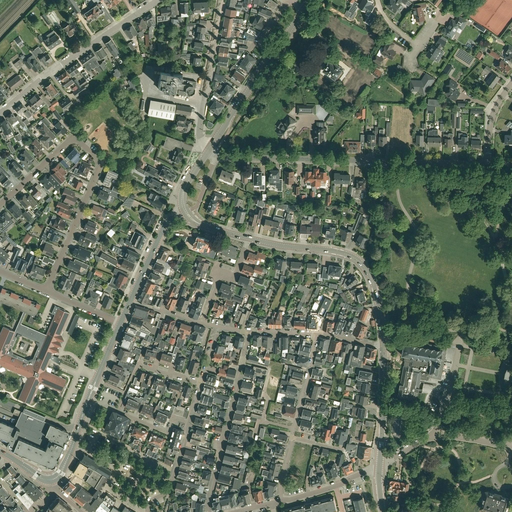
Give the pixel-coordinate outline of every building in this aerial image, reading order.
[(74,0),(69,3),(75,12),(76,13),(81,10),(74,0)] [(276,6),(277,3),(272,0),(267,0),(269,1),(267,4),(274,9),(274,8),(275,8),(276,7),(276,6)] [(366,13),(365,15),(368,17),(374,7),(370,5),(372,2),(369,0),(361,0),(357,8),(364,12),(366,13)] [(391,9),(395,12),(402,2),(409,6),(411,2),(408,0),(407,0),(406,0),(396,0),(396,1),(394,0),(390,0),(387,6),(391,8),(391,9)] [(181,13),(188,12),(188,2),(180,3),(181,13)] [(208,10),(207,10),(207,2),(200,2),(200,11),(203,11),(204,12),(208,12),(208,10)] [(89,7),(96,17),(100,13),(101,13),(103,13),(103,12),(103,11),(102,8),(100,10),(98,8),(100,6),(98,3),(93,7),(92,4),(89,7)] [(169,16),(172,15),(170,4),(165,5),(165,8),(160,8),(161,14),(162,14),(162,15),(161,15),(162,19),(167,18),(169,18),(169,16)] [(96,17),(89,7),(86,9),(87,11),(82,14),(84,17),(86,16),(88,18),(86,19),(88,22),(90,22),(91,21),(91,20),(96,17)] [(226,8),(225,15),(236,17),(237,11),(241,11),(241,8),(239,8),(236,7),(235,7),(235,10),(226,8)] [(272,12),(261,7),(258,13),(258,14),(268,18),(272,12)] [(352,18),(357,11),(356,10),(357,9),(354,7),(351,12),(349,16),(352,18)] [(416,18),(417,21),(418,21),(418,22),(420,24),(421,24),(422,24),(423,23),(424,21),(423,20),(424,20),(423,12),(421,12),(421,7),(413,8),(415,18),(416,18)] [(149,27),(155,23),(153,19),(154,18),(151,13),(143,18),(149,27)] [(264,18),(259,15),(256,18),(252,24),(261,29),(264,23),(262,21),(264,18)] [(451,38),(458,27),(461,29),(467,21),(459,16),(455,21),(452,19),(446,29),(444,28),(444,29),(443,29),(442,30),(442,31),(442,32),(443,33),(451,38)] [(373,20),(368,17),(365,22),(370,25),(373,20)] [(142,30),(147,28),(142,19),(135,23),(139,32),(138,33),(140,36),(143,34),(142,32),(143,31),(142,30)] [(74,33),(77,31),(72,23),(68,26),(66,23),(63,26),(69,35),(74,32),(74,33)] [(482,27),(477,23),(475,26),(480,29),(484,32),(486,29),(482,27)] [(130,39),(138,33),(132,25),(124,30),(130,39)] [(249,29),(258,34),(260,32),(250,26),(249,29)] [(50,49),(61,41),(56,34),(50,39),(49,37),(44,40),(50,49)] [(443,46),(446,42),(440,38),(437,43),(438,43),(436,47),(433,45),(427,55),(434,60),(440,49),(439,49),(441,45),(443,46)] [(116,54),(119,51),(111,39),(105,43),(110,51),(113,49),(116,54)] [(392,59),(396,53),(391,50),(394,44),(388,41),(385,46),(384,48),(381,47),(378,51),(379,51),(377,55),(373,60),(380,64),(384,59),(380,57),(382,53),(392,59)] [(95,50),(95,51),(100,58),(107,54),(102,47),(99,49),(97,49),(95,50)] [(229,49),(220,47),(219,55),(227,56),(227,57),(237,59),(238,54),(228,53),(229,49)] [(238,54),(237,59),(239,59),(240,58),(241,57),(243,53),(246,50),(240,49),(239,55),(238,54)] [(501,56),(491,49),(488,53),(498,60),(501,56)] [(243,53),(241,57),(252,65),(256,59),(248,54),(249,52),(246,50),(243,53)] [(98,59),(92,52),(88,55),(91,59),(100,72),(101,71),(101,72),(106,68),(102,62),(99,64),(96,60),(98,59)] [(45,65),(52,60),(48,54),(44,57),(44,56),(40,58),(45,65)] [(199,64),(201,58),(192,56),(186,57),(186,54),(181,54),(180,54),(178,54),(172,55),(172,59),(181,58),(185,57),(185,59),(186,58),(186,60),(192,61),(191,63),(196,64),(196,65),(199,66),(199,64)] [(91,59),(88,55),(85,58),(92,68),(94,67),(97,71),(99,70),(100,72),(91,59)] [(227,66),(229,57),(218,56),(217,64),(227,66)] [(23,61),(29,68),(31,67),(35,71),(41,67),(39,65),(39,64),(35,59),(32,61),(29,57),(23,61)] [(241,57),(240,58),(239,59),(234,65),(238,68),(241,65),(248,70),(252,65),(241,57)] [(92,68),(85,58),(81,60),(88,70),(91,68),(92,68)] [(13,64),(17,69),(23,64),(20,59),(13,64)] [(506,73),(511,67),(506,64),(506,63),(501,60),(496,67),(501,70),(506,73)] [(80,72),(84,69),(79,62),(75,65),(80,72)] [(341,77),(344,72),(342,71),(343,69),(335,63),(334,64),(332,63),(332,64),(330,62),(324,70),(335,79),(338,75),(341,77)] [(443,71),(447,74),(452,66),(448,63),(443,71)] [(71,67),(76,74),(80,72),(75,65),(71,67)] [(244,75),(240,72),(241,71),(232,66),(230,69),(235,72),(230,78),(235,81),(236,79),(240,82),(244,75)] [(76,74),(71,67),(67,70),(72,77),(76,74)] [(382,72),(376,68),(373,74),(378,77),(382,72)] [(194,92),(196,81),(182,79),(183,75),(160,70),(158,84),(159,85),(159,89),(186,94),(186,96),(190,97),(191,95),(194,92)] [(64,83),(71,78),(66,71),(58,77),(60,81),(61,80),(64,83)] [(425,94),(435,79),(426,73),(421,81),(411,80),(411,90),(419,91),(425,94)] [(493,87),(500,78),(494,73),(486,83),(493,87)] [(13,90),(23,82),(18,75),(7,83),(13,90)] [(78,88),(83,85),(81,82),(79,83),(76,78),(73,81),(78,88)] [(455,100),(460,93),(455,89),(458,84),(451,80),(446,86),(449,89),(446,93),(452,97),(451,98),(455,100)] [(78,88),(74,83),(73,82),(69,85),(74,91),(78,88)] [(48,85),(45,87),(47,89),(45,91),(48,95),(50,93),(51,96),(57,91),(51,83),(49,83),(49,84),(48,85)] [(83,85),(78,88),(73,92),(76,96),(86,89),(83,85),(83,84),(83,85)] [(220,84),(219,86),(231,94),(233,92),(235,90),(234,90),(235,89),(230,86),(231,85),(229,84),(228,85),(227,84),(225,88),(224,88),(224,87),(220,84)] [(230,97),(231,94),(219,86),(218,88),(222,90),(222,89),(223,90),(220,95),(221,95),(221,96),(223,97),(223,96),(228,99),(229,99),(230,97)] [(44,96),(41,98),(37,93),(32,97),(38,105),(43,101),(48,107),(51,104),(44,96)] [(224,105),(220,102),(221,100),(214,95),(211,99),(215,102),(211,108),(215,111),(214,112),(217,114),(218,113),(219,112),(220,111),(221,110),(224,105)] [(33,109),(38,105),(32,97),(32,98),(31,97),(26,100),(27,101),(32,108),(29,110),(33,115),(36,113),(33,109)] [(65,110),(73,104),(68,97),(59,103),(65,110)] [(173,119),(176,104),(151,100),(148,115),(173,119)] [(28,118),(31,115),(22,103),(15,109),(19,115),(23,112),(28,118)] [(190,115),(192,107),(177,105),(175,113),(190,115)] [(298,114),(314,114),(314,106),(298,106),(298,114)] [(360,118),(365,118),(365,109),(360,109),(360,113),(357,113),(357,117),(360,117),(360,118)] [(59,120),(62,118),(56,110),(53,112),(59,120)] [(18,115),(15,117),(12,113),(6,117),(8,120),(7,121),(8,123),(10,122),(11,124),(13,126),(18,122),(22,127),(25,125),(18,115)] [(189,133),(191,122),(185,121),(186,118),(178,116),(175,130),(189,133)] [(293,125),(296,122),(289,117),(287,121),(287,120),(278,133),(280,134),(280,136),(281,137),(282,137),(283,137),(286,138),(294,126),(293,125)] [(6,121),(5,119),(0,122),(0,123),(1,126),(0,126),(2,130),(3,130),(3,131),(0,133),(4,139),(9,136),(7,133),(11,131),(7,123),(6,121)] [(62,134),(67,130),(59,121),(54,126),(57,128),(54,131),(58,135),(61,133),(62,134)] [(315,137),(315,138),(315,143),(323,143),(324,133),(324,129),(321,128),(321,126),(325,126),(325,122),(317,122),(317,126),(317,128),(315,128),(315,133),(315,134),(315,137)] [(51,140),(56,136),(43,123),(37,129),(44,136),(40,139),(47,148),(53,142),(51,140)] [(375,144),(376,134),(376,130),(373,130),(373,134),(368,134),(368,144),(375,144)] [(443,138),(445,139),(445,146),(451,146),(451,143),(452,143),(453,133),(449,133),(449,134),(443,134),(443,138)] [(463,133),(459,133),(458,146),(467,146),(468,140),(468,135),(463,135),(463,133)] [(481,147),(481,134),(477,134),(477,137),(472,137),(471,147),(481,147)] [(167,148),(174,150),(171,160),(178,163),(179,159),(181,160),(183,154),(179,153),(181,148),(176,146),(178,140),(167,136),(165,140),(170,142),(167,148)] [(42,152),(43,152),(40,149),(43,146),(35,139),(30,142),(34,146),(30,149),(37,157),(40,155),(41,155),(42,154),(42,152)] [(151,145),(148,142),(143,149),(147,151),(151,145)] [(360,152),(360,142),(347,142),(345,142),(345,147),(347,147),(347,151),(360,152)] [(72,151),(65,158),(68,161),(70,158),(73,161),(75,163),(80,159),(77,156),(79,154),(77,152),(77,151),(74,147),(71,150),(72,151)] [(27,167),(31,162),(30,160),(32,158),(25,150),(20,154),(23,157),(20,160),(27,167)] [(19,164),(15,159),(10,154),(7,157),(11,161),(9,163),(8,165),(8,166),(9,168),(10,169),(9,169),(16,177),(21,172),(16,166),(19,164)] [(60,162),(66,168),(69,165),(63,159),(60,162)] [(79,175),(80,173),(86,176),(90,165),(82,161),(79,169),(75,168),(73,173),(79,175)] [(0,180),(5,186),(11,181),(5,174),(7,172),(0,164),(0,180)] [(65,171),(58,164),(52,169),(55,172),(52,175),(60,183),(65,179),(61,175),(65,171)] [(145,171),(150,173),(155,176),(156,176),(155,176),(157,173),(159,174),(159,175),(159,174),(171,181),(172,181),(173,178),(174,179),(175,176),(174,175),(175,175),(175,174),(170,172),(171,170),(172,171),(172,170),(171,170),(163,166),(163,165),(163,166),(161,170),(160,170),(161,170),(160,171),(148,165),(145,171)] [(269,176),(269,182),(276,182),(276,185),(276,188),(277,188),(277,191),(282,191),(283,179),(279,179),(279,170),(275,170),(274,169),(273,169),(272,169),(271,170),(271,176),(269,176)] [(118,175),(117,174),(118,173),(110,170),(108,173),(107,173),(103,184),(103,183),(108,185),(112,177),(116,178),(116,177),(118,175)] [(233,174),(234,171),(231,170),(230,173),(222,170),(220,177),(228,180),(227,182),(231,183),(234,174),(233,174)] [(254,172),(254,180),(253,180),(253,183),(254,183),(254,184),(259,184),(259,190),(265,190),(265,179),(262,178),(262,172),(258,172),(258,171),(254,171),(254,172)] [(316,186),(316,185),(316,173),(311,173),(311,172),(310,171),(308,171),(307,172),(306,172),(306,175),(304,175),(304,178),(306,178),(306,181),(306,185),(312,185),(315,185),(315,186),(316,186)] [(293,182),(294,172),(285,172),(285,182),(293,182)] [(328,179),(328,176),(326,176),(326,172),(325,172),(323,172),(322,172),(321,172),(321,173),(316,173),(316,185),(320,185),(325,185),(325,182),(326,182),(326,179),(328,179)] [(78,177),(72,174),(70,179),(72,181),(71,185),(80,189),(83,183),(77,180),(78,177)] [(45,175),(39,181),(47,189),(51,185),(55,189),(60,185),(51,175),(48,177),(45,175)] [(167,190),(169,187),(151,178),(147,186),(151,188),(151,187),(165,194),(167,190)] [(365,180),(364,180),(362,179),(361,180),(360,180),(357,180),(357,187),(357,188),(357,194),(352,193),(352,194),(351,197),(359,198),(359,194),(361,192),(361,188),(365,189),(365,180)] [(34,186),(29,190),(36,198),(39,195),(42,198),(46,194),(41,188),(38,191),(34,186)] [(74,193),(71,191),(65,188),(62,194),(66,196),(64,200),(73,204),(76,197),(73,196),(74,193)] [(112,190),(107,188),(105,192),(102,191),(100,190),(97,196),(106,200),(109,201),(110,198),(112,199),(115,192),(113,191),(112,190)] [(148,198),(152,200),(151,203),(160,207),(162,201),(159,200),(161,197),(156,194),(151,192),(148,198)] [(222,199),(224,195),(214,192),(212,199),(207,211),(213,213),(215,209),(216,209),(217,206),(216,205),(218,201),(217,201),(218,198),(222,199)] [(24,195),(19,200),(25,207),(29,203),(32,207),(37,203),(29,195),(26,197),(24,195)] [(65,204),(58,201),(56,206),(60,208),(58,213),(68,217),(71,210),(64,207),(65,204)] [(14,204),(8,209),(16,217),(22,212),(14,204)] [(99,207),(94,205),(91,212),(96,214),(95,217),(102,220),(107,210),(100,207),(99,207)] [(360,208),(359,209),(360,209),(359,210),(369,217),(372,214),(361,207),(360,208)] [(144,208),(141,213),(144,216),(142,220),(145,222),(145,223),(149,225),(150,222),(152,223),(153,222),(154,223),(155,220),(154,220),(155,217),(153,216),(154,214),(147,211),(147,210),(144,208)] [(243,222),(246,212),(241,210),(242,208),(238,208),(237,213),(238,213),(236,220),(243,222)] [(250,212),(249,217),(250,217),(249,223),(256,225),(258,216),(261,217),(263,210),(257,208),(256,213),(250,212)] [(28,221),(32,217),(25,210),(22,214),(28,221)] [(286,212),(285,218),(288,219),(287,224),(286,224),(286,226),(287,227),(286,232),(293,233),(294,228),(295,228),(295,226),(294,226),(294,225),(293,225),(290,224),(292,215),(289,214),(290,213),(289,213),(286,212)] [(11,219),(5,213),(0,217),(0,229),(4,233),(8,228),(5,225),(11,219)] [(272,224),(271,228),(278,230),(278,228),(279,224),(282,225),(284,219),(280,218),(273,216),(273,220),(272,224)] [(56,219),(55,219),(54,222),(51,220),(49,225),(59,229),(60,228),(63,229),(65,223),(61,221),(62,219),(58,217),(56,219)] [(306,219),(305,218),(303,218),(302,219),(301,219),(300,232),(311,233),(312,223),(310,223),(310,220),(306,219)] [(319,235),(320,218),(315,218),(314,223),(312,223),(311,233),(311,235),(319,235)] [(266,219),(264,227),(271,228),(272,224),(273,220),(266,219)] [(86,223),(83,229),(93,233),(97,224),(88,220),(87,224),(86,223)] [(57,241),(60,236),(57,234),(58,231),(46,226),(44,232),(48,233),(46,237),(50,238),(49,240),(53,241),(54,240),(57,241)] [(335,237),(336,227),(324,226),(324,232),(326,232),(326,236),(335,237)] [(351,232),(352,227),(349,226),(348,231),(341,229),(340,233),(343,234),(341,239),(349,241),(352,232),(351,232)] [(363,247),(368,238),(362,235),(364,231),(361,230),(359,234),(360,234),(355,243),(363,247)] [(28,244),(34,237),(29,233),(24,240),(28,244)] [(80,235),(77,242),(87,246),(89,241),(94,243),(96,237),(86,233),(85,237),(80,235)] [(138,241),(143,243),(146,237),(138,233),(136,239),(139,240),(138,241)] [(0,255),(4,250),(1,248),(3,245),(1,244),(2,243),(8,236),(6,234),(2,238),(0,240),(0,255)] [(193,246),(197,248),(200,249),(203,250),(202,252),(213,256),(217,244),(209,241),(210,240),(205,239),(205,238),(202,237),(202,238),(198,236),(195,242),(194,242),(193,246)] [(141,248),(143,243),(138,241),(139,240),(136,239),(133,245),(141,248)] [(48,242),(42,240),(39,246),(43,248),(42,252),(51,255),(54,249),(46,246),(48,242)] [(238,248),(236,248),(226,244),(227,242),(223,241),(219,251),(223,253),(222,254),(235,259),(238,248)] [(120,248),(114,245),(112,250),(118,253),(124,256),(123,257),(134,262),(136,258),(137,258),(139,254),(127,248),(126,252),(123,251),(124,250),(120,248)] [(171,250),(164,248),(163,247),(158,258),(165,261),(171,250)] [(17,269),(21,259),(17,257),(20,250),(15,248),(13,253),(10,260),(13,261),(11,266),(17,269)] [(75,248),(72,255),(83,260),(85,255),(88,257),(91,251),(85,249),(83,252),(75,248)] [(10,260),(13,253),(12,251),(11,252),(9,251),(7,253),(4,250),(0,255),(0,259),(3,262),(7,257),(10,260)] [(102,252),(99,257),(114,265),(117,260),(102,252)] [(265,257),(266,255),(258,252),(257,254),(249,252),(246,260),(256,264),(258,259),(261,260),(262,256),(265,257)] [(29,267),(32,260),(34,255),(29,254),(26,261),(21,259),(17,269),(23,271),(25,266),(29,267)] [(44,256),(42,261),(48,264),(50,258),(44,256)] [(130,270),(134,264),(124,259),(120,256),(118,259),(123,261),(121,265),(130,270)] [(198,267),(197,267),(207,270),(209,265),(210,265),(211,263),(206,261),(206,262),(203,261),(204,258),(199,256),(196,262),(199,263),(198,267)] [(284,274),(287,260),(277,258),(276,262),(275,267),(283,269),(282,274),(284,274)] [(70,260),(67,267),(78,271),(80,266),(86,269),(88,265),(75,259),(73,262),(70,260)] [(160,264),(156,262),(153,268),(165,274),(168,268),(169,269),(170,267),(171,264),(162,260),(160,264)] [(301,271),(301,262),(292,261),(291,268),(295,268),(295,270),(301,271)] [(35,276),(39,267),(35,265),(36,263),(34,262),(29,274),(35,276)] [(317,271),(318,263),(308,262),(307,270),(317,271)] [(261,274),(263,268),(256,265),(255,268),(244,265),(242,272),(252,275),(254,271),(261,274)] [(323,271),(322,278),(328,279),(329,274),(340,276),(341,271),(342,272),(343,269),(342,268),(342,267),(330,265),(329,272),(323,271)] [(39,267),(35,276),(41,279),(45,269),(39,267)] [(205,277),(207,270),(197,267),(196,271),(194,270),(191,276),(197,278),(198,275),(205,277)] [(123,271),(115,268),(113,273),(118,276),(117,278),(125,282),(128,276),(122,274),(123,271)] [(71,285),(74,278),(76,273),(71,271),(68,278),(63,276),(58,286),(65,289),(67,284),(71,285)] [(159,272),(158,275),(151,272),(149,278),(158,282),(161,276),(164,278),(165,275),(159,272)] [(247,286),(249,281),(252,283),(253,280),(250,279),(240,275),(238,283),(243,285),(243,287),(250,290),(251,287),(247,286)] [(354,276),(353,276),(349,279),(342,277),(340,281),(344,284),(344,285),(348,289),(354,283),(356,284),(358,282),(357,280),(355,278),(356,277),(355,275),(354,276)] [(91,278),(87,287),(90,288),(91,287),(93,286),(95,280),(91,278)] [(123,287),(125,282),(117,278),(115,284),(123,287)] [(159,285),(147,280),(145,285),(152,288),(152,289),(156,291),(159,285)] [(202,289),(205,282),(198,280),(196,287),(202,289)] [(77,281),(72,292),(80,295),(84,284),(77,281)] [(219,291),(222,292),(221,297),(229,300),(232,293),(228,292),(231,286),(222,283),(219,291)] [(310,289),(300,283),(297,289),(304,293),(299,304),(297,309),(299,310),(310,289)] [(154,295),(156,291),(152,289),(152,288),(145,285),(143,289),(154,295)] [(169,289),(168,290),(169,291),(167,295),(164,301),(167,303),(166,307),(173,309),(176,300),(171,298),(177,288),(172,285),(170,289),(169,289)] [(0,304),(1,301),(23,311),(19,322),(21,323),(26,312),(31,314),(27,323),(32,325),(35,317),(36,318),(38,313),(37,313),(40,305),(2,288),(1,291),(0,290),(0,304)] [(329,289),(317,314),(317,319),(315,319),(314,328),(318,329),(318,325),(320,325),(323,317),(335,292),(329,289)] [(86,298),(96,302),(99,294),(89,290),(86,298)] [(142,290),(140,295),(148,299),(150,294),(142,290)] [(104,299),(102,305),(108,308),(112,299),(108,297),(109,294),(104,292),(101,298),(104,299)] [(363,302),(366,301),(365,299),(366,299),(364,292),(357,294),(359,302),(363,300),(363,302)] [(151,300),(148,299),(140,295),(137,300),(144,303),(149,305),(151,300)] [(202,308),(206,297),(199,295),(197,301),(200,302),(199,307),(193,305),(189,315),(198,319),(202,308)] [(234,295),(232,300),(241,303),(242,298),(234,295)] [(187,300),(186,300),(186,299),(185,298),(184,297),(183,297),(182,298),(178,308),(185,311),(189,301),(190,301),(192,297),(189,296),(187,300)] [(213,310),(215,310),(213,314),(218,316),(220,312),(222,313),(224,308),(227,309),(228,305),(232,307),(234,308),(236,303),(233,302),(227,300),(225,306),(215,302),(213,310)] [(233,318),(239,320),(242,311),(243,308),(243,307),(239,305),(240,303),(236,302),(236,303),(234,308),(233,311),(235,312),(233,318)] [(353,307),(345,302),(343,307),(352,310),(352,309),(353,307)] [(0,334),(0,367),(3,366),(24,375),(26,376),(27,379),(26,382),(19,399),(30,404),(39,384),(42,383),(61,391),(63,388),(64,386),(66,380),(47,372),(45,369),(47,365),(52,352),(53,353),(58,351),(56,347),(60,345),(59,341),(63,340),(61,335),(60,335),(69,313),(65,311),(65,310),(55,305),(51,313),(55,315),(46,334),(21,323),(19,322),(16,329),(15,331),(3,327),(0,334)] [(151,310),(150,310),(136,305),(132,315),(141,318),(141,319),(151,323),(152,317),(148,316),(149,311),(151,312),(150,314),(153,315),(154,311),(151,310)] [(242,311),(239,320),(238,321),(244,323),(246,319),(248,319),(251,311),(243,308),(242,311)] [(364,308),(360,316),(365,318),(369,310),(364,308)] [(272,319),(269,318),(269,327),(275,327),(275,317),(277,313),(274,311),(272,315),(272,319)] [(300,315),(300,320),(300,328),(305,329),(306,320),(304,320),(304,319),(305,319),(305,317),(303,315),(303,313),(297,312),(297,315),(300,315)] [(317,319),(317,314),(312,314),(312,316),(311,316),(310,320),(309,320),(308,328),(314,328),(315,319),(317,319)] [(255,326),(258,318),(251,315),(247,326),(255,326)] [(259,315),(258,318),(255,326),(263,327),(266,318),(259,315)] [(144,321),(132,316),(130,322),(137,325),(135,329),(141,331),(146,333),(149,334),(150,331),(142,325),(144,321)] [(344,332),(351,335),(356,322),(358,318),(354,316),(353,321),(349,319),(344,332)] [(291,328),(292,317),(284,317),(283,327),(291,328)] [(161,325),(160,328),(159,332),(163,334),(164,334),(165,329),(172,331),(175,321),(167,318),(166,321),(162,320),(161,325)] [(333,331),(341,334),(346,321),(339,318),(333,331)] [(333,327),(334,326),(334,321),(324,320),(324,322),(323,322),(322,325),(321,325),(321,329),(331,331),(331,329),(332,329),(332,327),(333,327)] [(178,336),(177,341),(178,341),(181,342),(182,338),(187,324),(181,323),(178,322),(177,327),(179,328),(179,327),(180,327),(178,333),(180,333),(179,337),(178,336)] [(362,338),(367,326),(358,323),(353,335),(362,338)] [(187,324),(182,338),(185,339),(186,336),(188,337),(189,336),(190,333),(189,333),(192,326),(187,324)] [(201,342),(205,328),(195,324),(191,339),(201,342)] [(135,329),(128,326),(126,330),(140,335),(141,331),(135,329)] [(126,331),(123,337),(135,342),(136,338),(134,337),(135,335),(126,331)] [(231,350),(233,343),(229,342),(230,336),(223,334),(221,343),(228,344),(227,349),(231,350)] [(262,346),(262,335),(254,335),(253,345),(262,346)] [(273,347),(273,336),(263,335),(262,347),(266,347),(266,350),(268,350),(268,347),(273,347)] [(242,348),(244,338),(237,336),(234,346),(242,348)] [(288,348),(289,336),(279,336),(279,348),(288,348)] [(133,345),(135,342),(123,337),(120,344),(129,348),(131,344),(133,345)] [(327,351),(330,339),(320,337),(318,349),(327,351)] [(309,356),(312,347),(304,345),(306,339),(302,338),(299,351),(295,350),(295,352),(309,356)] [(398,397),(417,400),(418,391),(419,391),(418,391),(419,388),(419,387),(420,381),(420,378),(428,380),(429,377),(437,378),(441,379),(443,366),(442,366),(443,359),(444,360),(447,347),(416,342),(417,340),(408,339),(407,343),(404,343),(402,355),(405,356),(404,360),(406,360),(405,366),(404,366),(400,384),(400,387),(399,387),(399,388),(400,388),(398,397)] [(338,357),(342,341),(332,340),(329,351),(337,352),(336,356),(338,357)] [(343,357),(344,352),(349,352),(349,353),(351,343),(343,342),(341,351),(340,351),(339,356),(342,357),(343,357)] [(225,350),(226,346),(224,345),(224,347),(217,344),(215,351),(224,354),(225,350)] [(352,356),(350,365),(360,367),(365,346),(355,344),(353,351),(352,356)] [(195,345),(193,351),(202,354),(203,348),(195,345)] [(147,347),(144,357),(149,359),(152,349),(153,347),(149,346),(148,346),(148,347),(147,347)] [(157,352),(159,347),(156,346),(155,348),(153,347),(152,349),(149,359),(155,360),(157,352)] [(121,347),(119,353),(128,356),(130,351),(121,347)] [(375,359),(377,349),(368,347),(366,357),(375,359)] [(168,352),(167,354),(165,363),(170,365),(173,353),(168,352)] [(212,359),(221,362),(222,357),(224,358),(224,359),(229,360),(231,356),(227,355),(225,355),(223,355),(223,354),(214,352),(212,359)] [(126,361),(128,356),(119,353),(117,357),(126,361)] [(182,369),(185,359),(180,357),(181,354),(180,354),(176,353),(174,359),(177,360),(175,366),(182,369)] [(307,366),(309,357),(299,354),(298,357),(294,356),(293,360),(297,362),(297,364),(307,366)] [(248,361),(258,364),(259,359),(257,358),(249,355),(248,361)] [(196,373),(199,362),(192,360),(188,371),(196,373)] [(111,370),(118,373),(118,374),(123,376),(124,372),(122,371),(123,368),(114,364),(111,370)] [(294,370),(292,376),(301,378),(302,379),(304,372),(296,370),(296,367),(291,365),(290,369),(294,370)] [(268,369),(254,366),(253,369),(246,367),(244,375),(253,377),(255,372),(266,375),(268,369)] [(225,377),(227,370),(219,368),(217,374),(225,377)] [(234,377),(236,370),(228,368),(226,375),(234,377)] [(322,378),(324,371),(321,371),(322,369),(317,368),(316,369),(314,369),(311,378),(321,380),(321,381),(323,382),(328,383),(329,379),(322,378)] [(356,379),(357,379),(357,380),(363,381),(364,377),(371,379),(372,372),(360,370),(359,376),(356,376),(356,379)] [(140,380),(142,381),(143,380),(145,373),(140,371),(138,377),(135,376),(133,383),(139,385),(140,380)] [(142,381),(141,386),(147,387),(149,388),(149,386),(150,383),(152,379),(153,375),(148,373),(145,381),(143,380),(142,381)] [(123,376),(118,374),(116,377),(111,374),(108,381),(117,385),(119,379),(123,380),(125,377),(123,376)] [(206,379),(205,382),(214,385),(218,386),(219,381),(218,380),(216,379),(217,377),(208,374),(206,379)] [(301,378),(292,376),(288,375),(287,381),(289,381),(288,384),(292,385),(293,382),(300,384),(301,378)] [(150,383),(149,386),(152,387),(157,389),(160,378),(156,376),(154,380),(153,384),(150,383)] [(157,389),(162,391),(161,394),(164,395),(166,387),(167,383),(165,382),(166,379),(160,378),(157,389)] [(369,392),(370,384),(364,383),(364,381),(357,380),(356,385),(363,386),(362,391),(369,392)] [(168,390),(173,392),(176,383),(171,381),(170,382),(168,382),(166,387),(169,388),(168,390)] [(251,393),(253,384),(242,381),(240,390),(251,393)] [(181,384),(176,383),(173,392),(178,393),(177,397),(180,398),(181,392),(179,391),(181,384)] [(312,383),(310,390),(323,393),(325,394),(326,390),(321,389),(321,386),(312,383)] [(203,389),(202,393),(212,396),(214,397),(223,400),(224,396),(216,393),(217,389),(216,389),(214,388),(214,387),(205,384),(203,389)] [(181,392),(180,398),(183,399),(184,395),(188,397),(191,387),(186,385),(184,392),(182,391),(181,392)] [(288,385),(287,390),(286,391),(296,394),(298,388),(289,385),(289,386),(288,385)] [(261,398),(263,390),(257,388),(255,397),(261,398)] [(322,396),(323,393),(310,390),(309,396),(318,399),(319,395),(322,396)] [(282,399),(281,401),(284,401),(284,404),(294,406),(295,399),(285,397),(286,394),(278,392),(277,397),(282,399)] [(125,406),(130,409),(135,398),(130,396),(131,394),(128,393),(126,398),(128,399),(125,406)] [(202,394),(199,401),(211,405),(213,400),(222,403),(221,406),(227,407),(229,401),(223,400),(214,397),(202,394)] [(238,400),(238,401),(238,402),(238,403),(246,405),(249,406),(250,402),(251,400),(253,400),(252,401),(256,402),(257,398),(252,397),(252,396),(247,395),(247,398),(240,396),(239,400),(238,400)] [(357,395),(356,402),(360,403),(367,404),(368,404),(369,401),(367,400),(368,397),(361,395),(361,396),(357,395)] [(135,396),(135,398),(130,409),(135,411),(138,404),(140,405),(143,399),(144,397),(140,396),(140,398),(135,396)] [(140,413),(145,415),(149,405),(145,402),(145,401),(143,399),(140,405),(140,406),(142,407),(140,413)] [(319,405),(320,403),(306,399),(304,407),(313,409),(314,404),(315,404),(319,405)] [(155,419),(159,422),(164,411),(160,409),(161,406),(158,404),(158,406),(155,412),(158,413),(155,419)] [(205,415),(207,407),(199,404),(196,412),(205,415)] [(243,414),(245,406),(237,404),(235,412),(243,414)] [(153,410),(155,412),(158,406),(155,405),(154,407),(149,405),(145,415),(150,417),(153,410)] [(159,422),(164,424),(168,416),(170,417),(172,413),(175,408),(175,406),(173,405),(169,414),(168,413),(164,411),(159,422)] [(294,418),(296,408),(286,406),(283,415),(294,418)] [(364,417),(366,409),(359,407),(359,408),(355,407),(354,411),(358,411),(357,416),(364,417)] [(43,420),(45,416),(25,408),(23,412),(15,408),(13,413),(19,415),(17,420),(14,426),(12,425),(0,420),(0,436),(6,439),(8,440),(6,446),(7,447),(52,467),(54,466),(68,432),(68,431),(43,420)] [(310,420),(312,411),(304,409),(302,418),(310,420)] [(127,431),(131,420),(128,419),(128,418),(113,411),(105,430),(120,436),(123,429),(127,431)] [(225,418),(226,412),(220,411),(219,417),(218,421),(224,422),(225,418)] [(241,424),(243,415),(235,413),(233,422),(241,424)] [(402,413),(400,413),(399,413),(397,413),(396,414),(395,416),(394,417),(391,430),(391,432),(392,434),(393,435),(395,436),(397,437),(398,437),(400,436),(401,435),(403,434),(403,432),(405,419),(405,417),(405,416),(404,414),(402,413)] [(209,424),(211,419),(203,417),(202,419),(196,417),(194,423),(205,427),(206,423),(209,424)] [(314,430),(310,430),(312,422),(302,420),(300,427),(308,429),(307,433),(313,434),(314,430)] [(241,433),(243,426),(232,423),(231,431),(241,433)] [(335,433),(336,425),(330,424),(328,429),(324,428),(321,438),(329,440),(331,432),(335,433)] [(131,434),(138,437),(141,429),(134,426),(131,434)] [(177,447),(178,443),(182,430),(174,427),(170,441),(171,441),(170,445),(177,447)] [(194,430),(192,437),(205,441),(206,438),(202,437),(203,433),(204,433),(205,429),(199,427),(198,431),(194,430)] [(346,438),(349,429),(345,428),(344,432),(338,430),(335,441),(342,443),(343,437),(346,438)] [(141,429),(138,437),(137,439),(135,443),(133,447),(137,449),(139,444),(138,444),(139,440),(140,441),(142,438),(144,439),(148,431),(141,429)] [(286,443),(287,435),(279,433),(280,431),(273,429),(271,435),(278,437),(277,441),(286,443)] [(149,441),(153,443),(155,444),(158,436),(152,433),(149,441)] [(243,436),(230,433),(228,441),(237,443),(238,440),(242,440),(243,436)] [(165,439),(158,436),(155,444),(154,446),(150,456),(155,458),(156,454),(159,446),(162,447),(165,439)] [(205,443),(205,441),(192,437),(190,443),(199,446),(200,442),(205,443)] [(228,443),(226,447),(241,451),(241,449),(238,448),(238,446),(228,443)] [(351,448),(355,458),(357,445),(347,443),(346,449),(346,450),(351,448)] [(269,447),(272,448),(275,449),(274,454),(283,456),(284,448),(280,447),(281,446),(270,444),(269,447)] [(369,459),(372,447),(360,445),(358,457),(369,459)] [(330,450),(323,448),(321,455),(328,456),(330,450)] [(196,455),(195,455),(196,452),(192,450),(192,451),(186,449),(184,456),(197,460),(197,457),(196,455)] [(110,470),(99,463),(98,462),(85,454),(84,453),(80,460),(81,461),(107,477),(111,471),(110,470)] [(238,461),(239,460),(235,459),(235,456),(225,453),(224,458),(238,461)] [(214,464),(215,457),(208,455),(206,462),(214,464)] [(279,469),(281,463),(277,462),(278,459),(272,457),(266,456),(265,460),(270,461),(270,463),(271,463),(270,467),(274,468),(279,469)] [(180,467),(191,470),(191,469),(193,469),(194,469),(196,463),(193,462),(193,461),(183,457),(180,467)] [(99,489),(107,477),(106,477),(89,466),(88,467),(79,461),(73,472),(89,483),(97,488),(98,489),(99,489)] [(222,463),(221,468),(233,471),(235,472),(239,473),(240,471),(232,469),(233,466),(222,463)] [(330,477),(337,475),(335,469),(337,469),(335,463),(330,465),(330,467),(327,468),(330,477)] [(350,472),(353,470),(350,463),(342,466),(346,475),(350,473),(350,472)] [(13,476),(14,477),(14,476),(21,485),(34,499),(41,492),(36,486),(28,481),(26,479),(25,480),(17,470),(16,471),(11,465),(7,468),(9,470),(8,470),(10,472),(13,476)] [(212,471),(207,470),(207,467),(205,466),(203,477),(210,479),(212,471)] [(321,484),(326,482),(324,473),(325,473),(323,469),(320,470),(319,466),(316,467),(319,476),(321,484)] [(278,476),(279,469),(274,468),(270,467),(269,471),(263,470),(262,475),(264,476),(268,477),(269,473),(278,476)] [(192,477),(189,476),(190,471),(179,468),(177,477),(188,481),(188,479),(191,480),(192,477)] [(7,469),(0,474),(7,483),(14,477),(13,476),(10,472),(8,470),(7,469)] [(220,474),(218,480),(229,483),(231,477),(220,474)] [(273,478),(268,477),(264,476),(263,480),(267,481),(266,487),(267,488),(266,490),(267,491),(263,492),(264,498),(268,498),(274,496),(274,495),(274,494),(275,494),(276,490),(277,487),(276,487),(277,483),(270,481),(271,478),(273,478)] [(321,484),(319,476),(310,479),(312,486),(321,484)] [(393,493),(396,493),(398,482),(392,481),(391,479),(390,479),(389,480),(388,480),(386,488),(393,489),(393,493)] [(73,484),(69,481),(63,487),(63,488),(68,492),(74,486),(73,484)] [(407,492),(409,484),(408,484),(407,482),(406,482),(405,483),(398,482),(396,493),(399,494),(400,491),(407,492)] [(15,493),(26,506),(27,508),(33,500),(22,487),(22,486),(19,483),(12,489),(15,492),(15,493)] [(187,486),(183,484),(177,483),(175,490),(177,491),(176,494),(180,496),(181,492),(185,493),(187,486)] [(8,493),(1,485),(0,485),(0,495),(2,498),(3,498),(8,493)] [(92,494),(87,491),(82,487),(81,486),(77,492),(76,492),(73,497),(89,511),(92,511),(103,499),(99,495),(102,491),(98,489),(97,488),(92,494)] [(229,494),(230,497),(232,506),(236,505),(236,503),(236,501),(237,501),(237,498),(238,498),(239,492),(233,493),(233,492),(234,489),(232,488),(231,488),(229,494)] [(239,495),(238,498),(237,503),(238,505),(251,502),(249,494),(251,493),(249,488),(242,490),(243,494),(239,495)] [(253,492),(255,498),(255,501),(264,499),(262,490),(253,492)] [(481,507),(496,511),(504,511),(509,499),(501,496),(501,495),(497,494),(496,495),(486,491),(481,507)] [(10,495),(8,493),(3,498),(15,511),(22,511),(23,510),(13,498),(10,495)] [(115,502),(110,498),(106,495),(101,502),(93,511),(106,511),(112,505),(115,502)] [(224,496),(221,497),(222,498),(223,502),(226,501),(228,507),(232,506),(230,497),(225,498),(224,496)] [(334,496),(282,511),(281,511),(334,511),(335,511),(337,510),(334,496)] [(72,511),(69,509),(71,507),(59,497),(56,497),(49,505),(50,507),(55,511),(72,511)] [(222,509),(219,497),(214,498),(213,500),(213,502),(214,506),(213,506),(214,511),(222,509)] [(221,497),(219,497),(222,509),(228,507),(226,501),(223,502),(222,498),(221,497)] [(0,511),(14,511),(3,499),(1,501),(0,502),(0,511)] [(204,511),(205,503),(197,502),(196,511),(204,511)]
